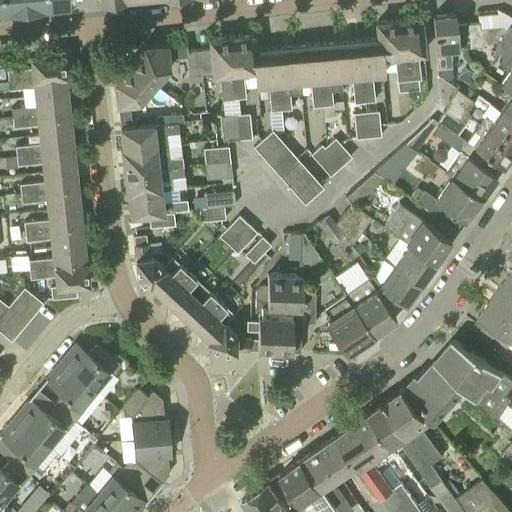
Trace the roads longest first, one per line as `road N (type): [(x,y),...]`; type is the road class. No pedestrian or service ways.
road 1 (residential): [(207,480),(373,376),(511,203)]
road 2 (residential): [(121,296),(85,23)]
road 3 (residential): [(331,0),(85,23)]
road 4 (residential): [(207,480),(194,380),(121,296)]
road 5 (residential): [(0,404),(67,323),(121,296)]
